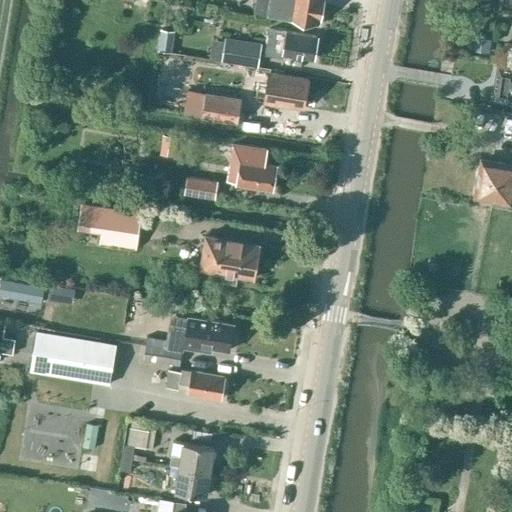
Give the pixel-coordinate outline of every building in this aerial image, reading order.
[(139,15),(140,0),(114,0),(113,13),(139,15)] [(320,24),(324,0),(268,0),(266,15),(320,24)] [(172,52),(175,31),(161,29),(158,50),(172,52)] [(317,38),(285,33),(285,31),(269,29),(266,45),(273,46),(283,48),(282,54),(313,59),(317,38)] [(261,44),(226,38),(225,41),(212,39),(209,59),(257,67),(261,44)] [(488,54),(490,41),(473,38),(471,51),(488,54)] [(511,71),(498,69),(493,96),(511,99),(511,71)] [(309,91),(310,83),(307,80),(307,79),(268,73),(263,101),(303,108),(305,93),(309,91)] [(187,89),(183,114),(201,117),(201,118),(238,123),(240,111),(242,98),(209,93),(187,89)] [(218,134),(242,139),(245,128),(221,123),(218,134)] [(184,137),(165,134),(163,147),(182,150),(184,137)] [(232,142),(228,168),(238,169),(236,182),(236,183),(272,190),(276,165),(266,164),(268,148),(232,142)] [(511,164),(481,159),(475,196),(511,202),(511,164)] [(215,198),(216,190),(218,181),(187,176),(184,194),(215,198)] [(82,201),(78,227),(101,231),(137,236),(141,210),(82,201)] [(260,245),(260,244),(204,235),(199,269),(221,273),(220,280),(235,283),(236,274),(255,278),(258,258),(262,255),(263,249),(260,245)] [(2,278),(0,287),(0,294),(42,302),(45,286),(2,278)] [(51,285),(48,300),(60,302),(63,287),(51,285)] [(188,316),(188,317),(175,316),(173,327),(186,329),(183,348),(211,352),(211,349),(228,351),(230,340),(234,338),(235,329),(232,326),(232,324),(188,316)] [(124,352),(141,353),(143,321),(126,320),(124,352)] [(116,344),(37,330),(30,372),(109,385),(116,344)] [(179,365),(181,350),(183,342),(147,336),(143,359),(179,365)] [(191,370),(191,371),(181,369),(181,372),(168,370),(165,388),(178,390),(179,384),(189,385),(188,394),(220,399),(221,392),(225,389),(226,382),(223,378),(224,375),(191,370)] [(131,420),(127,445),(134,446),(152,449),(156,424),(131,420)] [(98,462),(100,439),(88,438),(86,461),(98,462)] [(214,447),(199,444),(182,442),(180,456),(172,455),(170,465),(210,471),(214,447)] [(132,459),(134,446),(127,445),(123,444),(121,457),(132,459)] [(132,459),(121,457),(119,469),(130,471),(132,459)] [(206,496),(210,471),(170,465),(169,476),(176,477),(174,491),(206,496)] [(171,511),(173,502),(160,500),(157,511),(171,511)]
